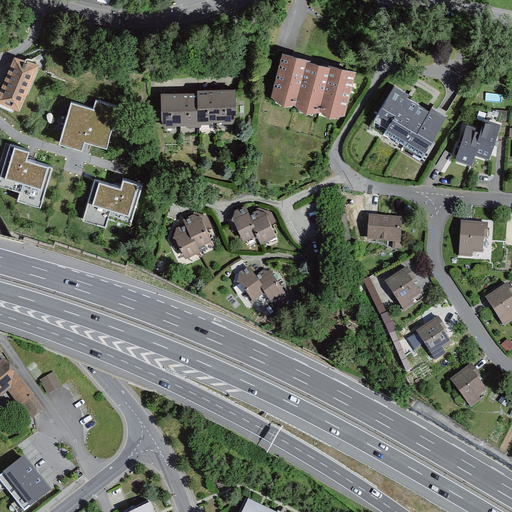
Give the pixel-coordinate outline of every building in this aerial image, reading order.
[(271,96),(298,103),(309,59),(282,51),(271,96)] [(0,90),(0,104),(19,112),(40,66),(15,56),(0,90)] [(335,65),(309,59),(298,103),(323,110),(335,65)] [(357,71),(335,65),(323,110),(345,116),(357,71)] [(401,136),(420,105),(409,98),(410,96),(395,87),(379,112),(392,120),(387,128),(401,136)] [(200,124),(218,124),(218,88),(200,89),(200,91),(200,124)] [(235,88),(218,88),(218,124),(235,124),(235,88)] [(200,127),(200,124),(200,91),(181,92),(181,127),(200,127)] [(163,127),(181,127),(181,92),(163,92),(163,127)] [(94,109),(72,103),(60,144),(82,151),(85,142),(107,149),(119,107),(96,100),(94,109)] [(431,112),(420,105),(401,136),(427,152),(448,118),(433,109),(431,112)] [(500,127),(485,123),(483,131),(475,155),(489,159),(500,127)] [(483,131),(467,126),(456,159),(472,164),(475,155),(483,131)] [(29,150),(10,145),(0,180),(0,186),(20,192),(17,201),(41,208),(53,166),(27,159),(29,150)] [(121,186),(95,179),(83,221),(106,228),(108,219),(131,226),(143,184),(124,179),(121,186)] [(246,205),(235,209),(231,218),(235,219),(244,240),(259,233),(250,213),(246,205)] [(269,211),(259,209),(250,213),(259,233),(262,242),(277,235),(268,214),(269,211)] [(184,217),(186,221),(198,245),(212,238),(202,217),(203,214),(194,212),(184,217)] [(404,216),(370,214),(368,239),(394,241),(393,249),(403,250),(404,240),(402,240),(404,216)] [(490,222),(463,220),(460,256),(474,257),(474,252),(486,252),(487,237),(489,237),(490,222)] [(200,249),(198,245),(186,221),(176,226),(172,235),(175,236),(185,256),(200,249)] [(159,251),(158,259),(165,258),(167,251),(159,251)] [(416,276),(409,265),(386,280),(406,311),(416,304),(413,299),(424,293),(414,277),(416,276)] [(252,302),(265,293),(254,277),(248,268),(240,273),(238,283),(252,302)] [(265,270),(254,277),(265,293),(271,302),(285,293),(271,271),(265,270)] [(511,284),(510,281),(487,296),(506,326),(511,322),(511,284)] [(447,326),(441,316),(418,331),(419,332),(408,339),(412,345),(418,341),(421,345),(425,342),(437,360),(448,353),(445,349),(455,343),(445,327),(447,326)] [(511,340),(509,337),(500,345),(509,351),(511,348),(511,340)] [(0,398),(11,390),(23,406),(24,404),(35,418),(39,415),(44,410),(5,361),(0,365),(0,398)] [(481,373),(473,363),(451,379),(473,408),(483,400),(480,396),(489,389),(478,374),(481,373)] [(54,371),(41,379),(49,393),(63,385),(54,371)] [(500,403),(507,407),(511,400),(511,394),(508,391),(500,403)] [(49,491),(23,456),(0,473),(0,478),(24,510),(49,491)] [(216,482),(220,488),(227,485),(225,480),(216,482)] [(275,511),(248,499),(241,511),(275,511)] [(153,511),(149,501),(134,508),(135,511),(153,511)]
